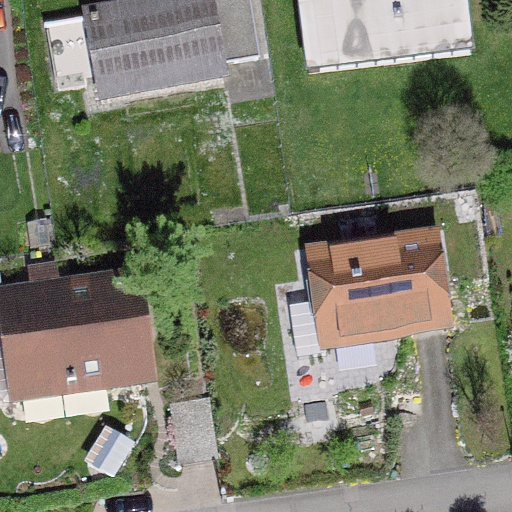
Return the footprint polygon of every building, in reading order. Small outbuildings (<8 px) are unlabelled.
[(247,0),(210,0),(88,19),(102,98),(222,77),(220,65),(257,59),(247,0)] [(464,0),(299,0),(308,74),(471,54),(464,0)] [(444,327),(432,242),(313,259),(325,343),(444,327)] [(20,395),(143,378),(136,329),(146,327),(140,280),(7,298),(20,395)] [(180,465),(215,460),(207,401),(171,405),(180,465)]
